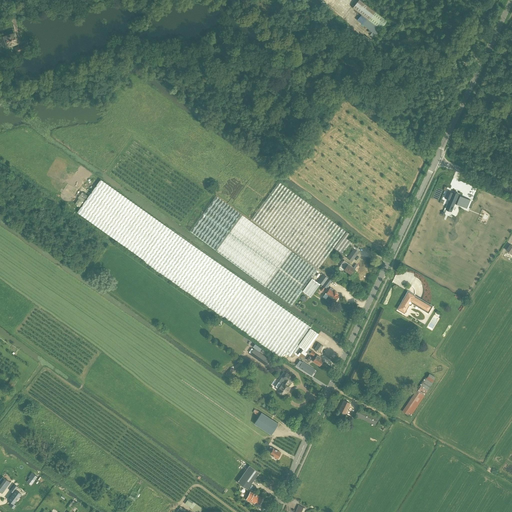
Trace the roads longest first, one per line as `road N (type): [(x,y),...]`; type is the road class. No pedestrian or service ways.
road 1 (tertiary): [(274,511),(436,161)]
road 2 (tertiary): [(436,161),(511,0)]
